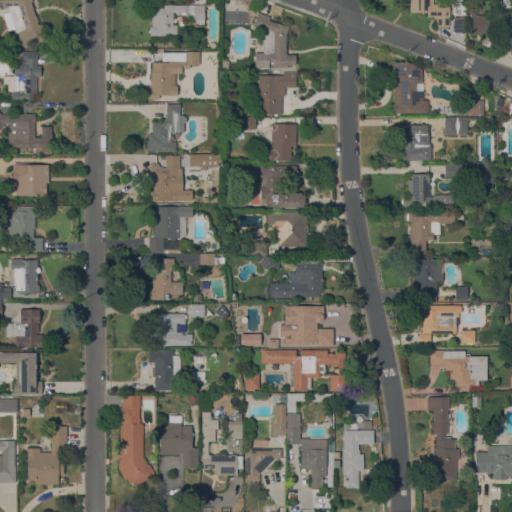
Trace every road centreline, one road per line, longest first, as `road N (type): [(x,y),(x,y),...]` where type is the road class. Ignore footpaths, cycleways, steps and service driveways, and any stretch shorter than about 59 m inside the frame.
road 1 (tertiary): [(93,511),(93,0)]
road 2 (residential): [(401,476),(350,183),(347,0)]
road 3 (residential): [(511,79),(297,0)]
